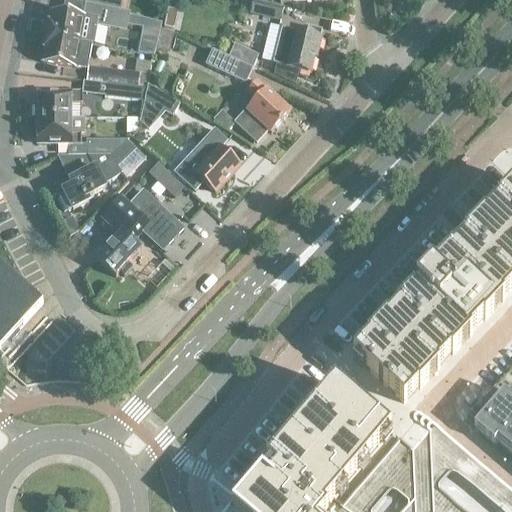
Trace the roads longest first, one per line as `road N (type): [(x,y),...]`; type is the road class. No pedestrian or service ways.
road 1 (residential): [(201,511),(203,471),(351,295),(511,127)]
road 2 (secondary): [(134,485),(365,194)]
road 3 (secondary): [(365,194),(101,444)]
road 4 (residential): [(135,330),(159,316),(376,84)]
road 5 (residential): [(511,486),(424,408),(511,318)]
road 6 (residential): [(135,330),(92,325),(68,303),(0,171)]
road 7 (secondary): [(365,194),(511,40)]
